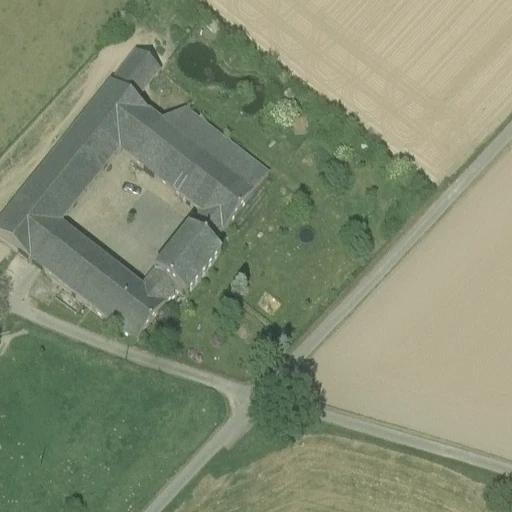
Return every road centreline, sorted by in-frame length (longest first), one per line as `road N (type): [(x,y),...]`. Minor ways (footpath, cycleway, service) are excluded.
road 1 (unclassified): [(511,128),(258,402)]
road 2 (unclassified): [(258,402),(3,308)]
road 3 (unclassified): [(511,477),(258,402)]
road 4 (unclassified): [(258,402),(154,511)]
